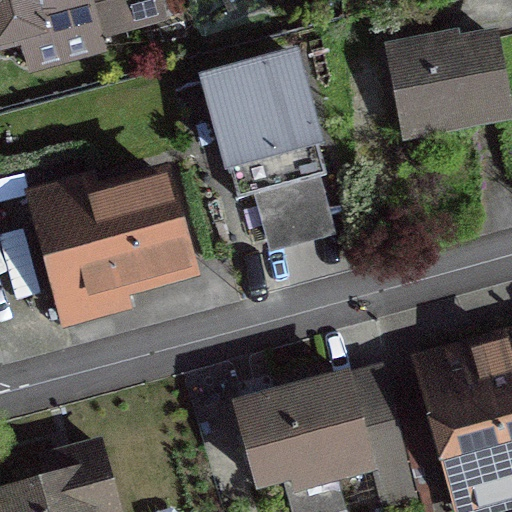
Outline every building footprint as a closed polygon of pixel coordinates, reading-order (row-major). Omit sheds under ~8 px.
[(80,0),(0,0),(0,44),(27,37),(36,26),(81,14),(83,21),(86,20),(80,0)] [(113,0),(122,31),(159,20),(153,0),(113,0)] [(424,46),(387,54),(402,136),(506,116),(492,41),(425,53),(424,46)] [(203,84),(235,201),(323,177),(291,59),(203,84)] [(36,219),(66,326),(107,315),(101,290),(186,267),(163,184),(36,219)] [(511,340),(419,366),(453,491),(511,474),(511,340)] [(369,467),(346,381),(234,412),(254,484),(279,477),(288,511),(341,511),(332,477),(369,467)] [(380,472),(407,465),(393,407),(365,414),(380,472)] [(114,511),(98,449),(41,465),(45,481),(0,493),(0,497),(4,511),(114,511)]
